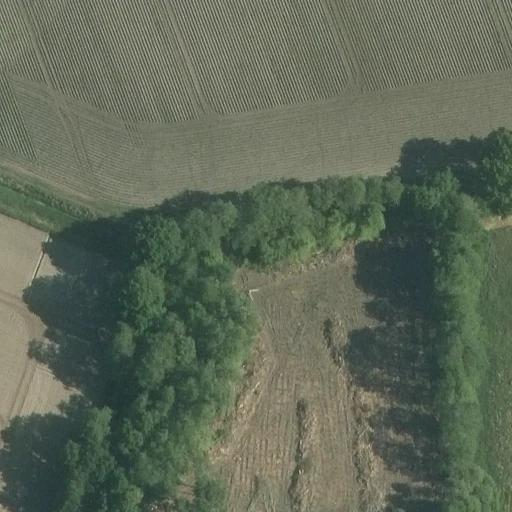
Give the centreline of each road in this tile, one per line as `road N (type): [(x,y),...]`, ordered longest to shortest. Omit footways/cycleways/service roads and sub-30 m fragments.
road 1 (track): [(511,174),(201,225),(190,255)]
road 2 (track): [(190,255),(93,511)]
road 3 (track): [(0,174),(190,255)]
